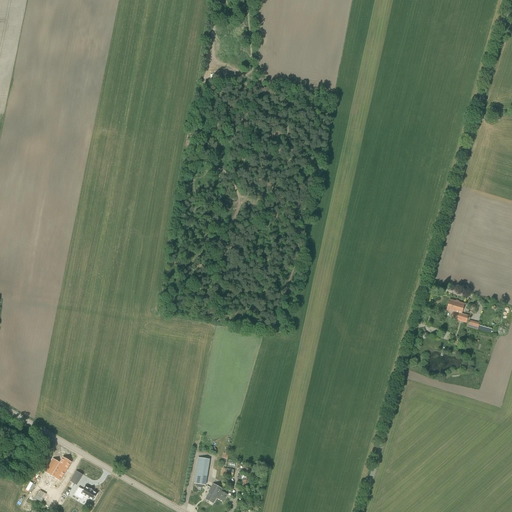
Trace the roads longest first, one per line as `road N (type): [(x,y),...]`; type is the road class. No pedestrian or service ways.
road 1 (unclassified): [(360,511),(510,0)]
road 2 (tertiary): [(183,511),(0,406)]
